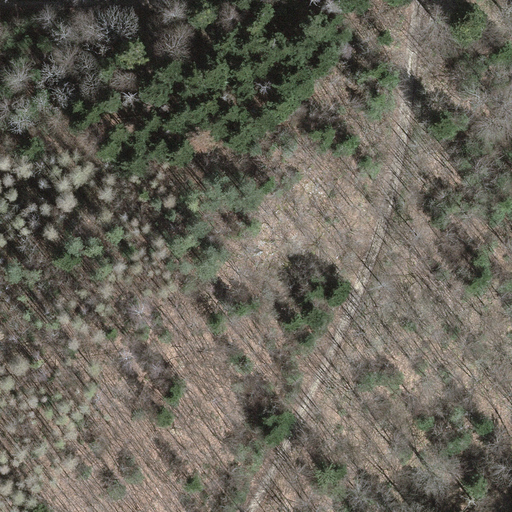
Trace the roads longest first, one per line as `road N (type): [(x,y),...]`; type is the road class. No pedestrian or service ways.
road 1 (track): [(250,511),(310,398),(387,194),(418,0)]
road 2 (track): [(157,0),(0,1)]
